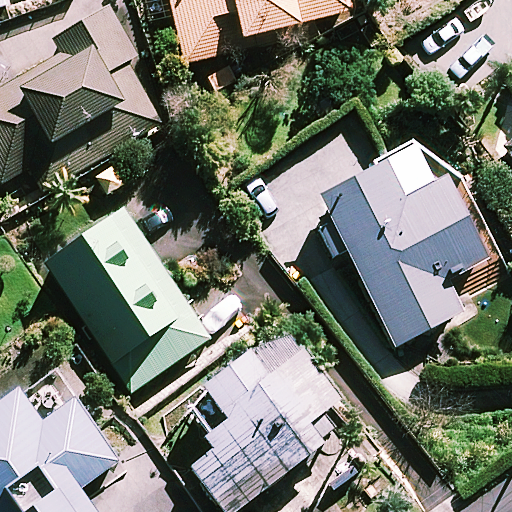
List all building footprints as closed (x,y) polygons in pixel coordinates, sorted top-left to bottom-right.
[(345,11),(342,0),(165,0),(181,64),(238,50),(235,38),(345,11)] [(131,140),(77,46),(0,91),(0,180),(24,167),(39,194),(131,140)] [(478,259),(433,176),(385,178),(356,124),(289,161),(389,347),(455,312),(438,280),(478,259)] [(511,134),(496,148),(511,165),(511,134)] [(204,338),(110,209),(34,264),(128,394),(204,338)] [(170,450),(218,511),(229,511),(315,444),(310,437),(325,425),(315,412),(326,403),(266,328),(174,401),(196,429),(170,450)] [(0,387),(0,511),(91,511),(76,491),(115,463),(65,393),(33,416),(8,382),(0,387)]
